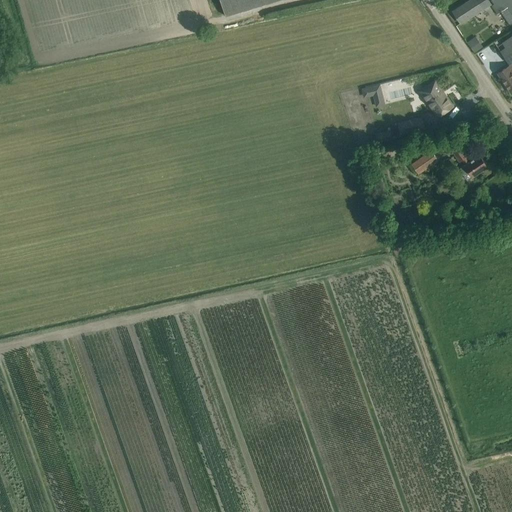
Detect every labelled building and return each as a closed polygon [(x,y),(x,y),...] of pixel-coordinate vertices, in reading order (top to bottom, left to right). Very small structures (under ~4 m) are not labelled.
[(220,0),(226,16),(277,0),(220,0)] [(490,4),(488,0),(469,0),(453,11),(461,23),(490,4)] [(497,14),(499,12),(508,6),(511,12),(511,0),(492,0),(494,4),(492,6),(497,14)] [(472,38),(467,41),(474,52),(479,48),(472,38)] [(511,43),(509,45),(500,51),(509,63),(511,61),(511,43)] [(511,67),(510,64),(506,67),(498,73),(511,93),(511,67)] [(435,80),(423,88),(431,99),(428,100),(438,115),(452,106),(450,104),(451,103),(446,96),(445,97),(442,92),(443,92),(435,80)] [(417,119),(399,123),(401,133),(420,129),(423,128),(421,118),(417,119)] [(459,145),(452,150),(460,162),(462,160),(464,164),(459,168),(467,180),(487,166),(480,155),(470,161),(467,157),(467,156),(459,145)] [(368,152),(369,157),(385,154),(384,149),(368,152)] [(412,163),(419,174),(439,160),(432,149),(412,163)]
